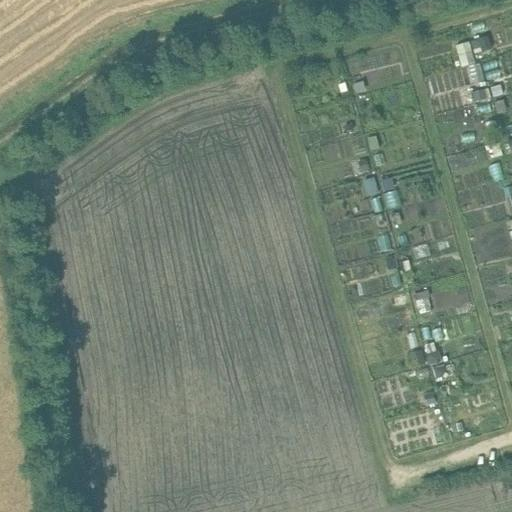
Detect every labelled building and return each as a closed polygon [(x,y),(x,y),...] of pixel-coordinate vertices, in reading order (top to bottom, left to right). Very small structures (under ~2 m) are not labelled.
[(487,37),(478,39),(482,52),(491,50),(487,37)] [(478,64),(468,67),(473,84),(483,81),(478,64)] [(502,94),(500,85),(490,88),(492,97),(502,94)] [(483,90),(473,93),(475,101),(486,99),(483,90)] [(419,349),(410,352),(415,366),(424,363),(419,349)] [(429,365),(440,362),(438,357),(431,353),(426,354),(429,365)] [(441,378),(445,372),(443,365),(432,368),(435,380),(441,378)] [(433,393),(424,396),(427,406),(436,404),(433,393)]
